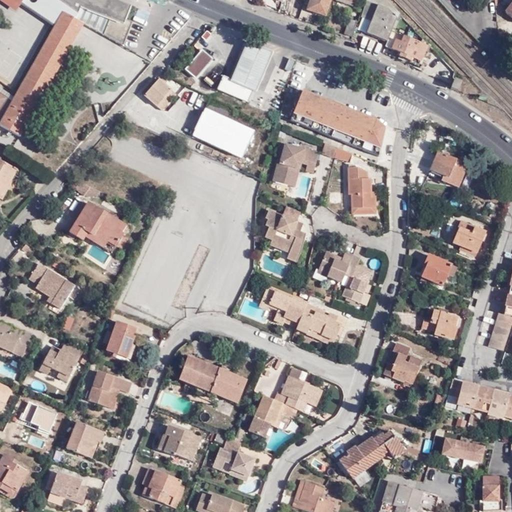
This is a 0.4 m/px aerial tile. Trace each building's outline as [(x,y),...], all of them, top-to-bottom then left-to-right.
[(25,0),(26,1),(25,1),(36,9),(42,0),(25,0)] [(84,23),(124,45),(125,40),(118,36),(123,23),(108,17),(80,7),(78,13),(58,0),(55,7),(84,23)] [(118,36),(125,40),(133,16),(126,13),(129,0),(58,0),(78,13),(80,7),(108,17),(123,23),(118,36)] [(306,0),(305,4),(308,6),(307,10),(326,16),(331,0),(306,0)] [(474,0),(459,0),(457,2),(464,8),(474,0)] [(359,30),(367,33),(379,4),(371,1),(359,30)] [(419,43),(407,37),(392,31),(397,17),(389,8),(379,4),(367,33),(388,41),(386,46),(401,53),(399,58),(421,67),(428,49),(419,45),(419,43)] [(48,8),(62,16),(14,102),(0,93),(0,124),(1,125),(22,136),(84,23),(55,7),(51,5),(48,8)] [(511,5),(511,6),(509,5),(506,9),(505,8),(503,10),(511,17),(511,5)] [(407,37),(411,25),(398,12),(397,17),(392,31),(407,37)] [(345,35),(353,38),(358,22),(350,20),(345,35)] [(247,43),(231,82),(251,90),(255,92),(271,53),(247,43)] [(212,60),(203,53),(187,70),(196,78),(212,60)] [(437,65),(442,58),(438,53),(426,66),(442,70),(443,69),(437,65)] [(452,76),(455,71),(442,58),(437,65),(443,69),(452,76)] [(454,79),(452,76),(443,69),(442,70),(436,76),(451,88),(453,83),(454,79)] [(251,90),(231,82),(224,79),(219,90),(246,101),(251,90)] [(451,88),(458,91),(461,82),(454,79),(453,83),(451,88)] [(157,108),(171,92),(159,81),(145,97),(157,108)] [(302,90),(289,85),(280,116),(290,120),(302,90)] [(378,121),(302,90),(290,120),(379,157),(385,129),(378,121)] [(176,96),(171,92),(157,108),(161,112),(176,96)] [(231,108),(209,99),(204,110),(226,119),(231,108)] [(226,119),(204,110),(192,136),(243,158),(255,131),(226,119)] [(334,158),(336,149),(325,145),(322,154),(334,158)] [(0,161),(0,160),(6,150),(0,146),(0,198),(4,201),(19,172),(0,161)] [(273,182),(289,187),(294,169),(300,170),(302,163),(308,165),(316,168),(319,154),(305,149),(304,151),(286,146),(281,165),(278,164),(273,182)] [(351,162),(353,155),(337,149),(335,158),(351,162)] [(429,176),(458,188),(467,165),(438,154),(429,176)] [(41,170),(49,175),(53,170),(39,158),(34,164),(41,170)] [(314,174),(316,168),(308,165),(306,172),(314,174)] [(351,196),(351,209),(375,209),(375,198),(370,198),(370,193),(370,180),(368,180),(367,172),(358,168),(349,169),(349,196),(351,196)] [(294,169),(289,187),(295,189),(300,170),(294,169)] [(103,194),(79,183),(73,189),(85,199),(94,200),(103,194)] [(84,242),(86,239),(89,234),(107,246),(109,243),(117,248),(125,237),(122,235),(126,227),(89,204),(71,234),(84,242)] [(282,216),(297,222),(300,213),(286,207),(282,216)] [(297,262),(302,251),(306,235),(300,232),(303,225),(297,222),(282,216),(269,211),(265,218),(268,219),(266,225),(269,227),(266,237),(273,239),(271,245),(282,249),(282,247),(291,251),(288,258),(297,262)] [(478,253),(486,232),(462,223),(454,244),(478,253)] [(89,234),(86,239),(112,256),(117,248),(109,243),(107,246),(89,234)] [(359,304),(365,291),(367,285),(369,281),(368,280),(372,272),(358,266),(361,259),(346,252),(343,259),(341,262),(335,259),(336,256),(326,252),(319,271),(328,275),(327,278),(341,284),(345,275),(350,277),(346,286),(342,296),(359,304)] [(448,275),(451,265),(429,255),(425,266),(426,267),(423,277),(443,286),(448,275)] [(115,274),(122,263),(113,257),(106,268),(115,274)] [(75,287),(41,264),(31,279),(39,284),(36,287),(55,299),(53,303),(62,309),(75,287)] [(459,268),(451,265),(448,275),(455,278),(459,268)] [(341,284),(346,286),(350,277),(345,275),(341,284)] [(473,297),(478,299),(482,286),(477,284),(473,297)] [(301,326),(309,306),(295,299),(294,301),(270,291),(262,309),(271,313),(274,308),(281,311),(277,322),(286,326),(287,324),(288,320),(301,326)] [(350,323),(309,306),(301,326),(300,329),(299,331),(336,347),(340,338),(343,339),(350,323)] [(444,314),(444,313),(434,310),(431,321),(425,320),(423,328),(435,331),(434,334),(453,339),(457,327),(455,327),(457,318),(444,314)] [(511,323),(511,316),(505,315),(500,313),(498,319),(511,323)] [(64,315),(61,328),(70,331),(73,317),(64,315)] [(511,323),(498,319),(496,326),(510,330),(511,323)] [(300,329),(301,326),(288,320),(287,324),(300,329)] [(132,347),(138,331),(118,324),(107,353),(117,356),(116,360),(130,365),(137,349),(132,347)] [(32,337),(22,333),(20,335),(12,332),(13,331),(0,325),(0,349),(23,359),(32,337)] [(510,330),(496,326),(494,333),(507,338),(510,330)] [(507,338),(494,333),(492,340),(505,344),(507,338)] [(503,351),(505,344),(492,340),(490,348),(503,351)] [(408,356),(411,348),(397,342),(394,350),(400,353),(394,367),(389,365),(384,376),(404,383),(405,382),(413,385),(422,362),(412,358),(410,364),(406,362),(408,357),(408,356)] [(70,378),(84,353),(66,343),(59,356),(56,354),(54,358),(48,356),(40,371),(48,376),(53,369),(60,373),(70,378)] [(238,403),(248,380),(189,356),(179,379),(238,403)] [(86,367),(90,360),(85,357),(81,364),(86,367)] [(297,378),(301,372),(292,367),(288,373),(297,378)] [(67,384),(70,378),(60,373),(56,378),(67,384)] [(99,374),(91,395),(88,403),(108,410),(115,391),(120,393),(129,396),(133,386),(99,374)] [(298,411),(305,413),(309,404),(318,408),(326,392),(292,377),(284,394),(280,393),(277,401),(298,411)] [(453,379),(449,395),(459,397),(457,404),(473,408),(479,387),(453,379)] [(0,413),(1,413),(12,389),(0,383),(0,413)] [(479,387),(473,408),(489,412),(494,391),(479,387)] [(113,412),(120,393),(115,391),(108,410),(113,412)] [(494,391),(489,412),(488,415),(503,419),(503,416),(509,395),(494,391)] [(277,401),(265,396),(251,432),(266,438),(271,425),(274,426),(280,413),(284,414),(293,417),(294,418),(298,411),(277,401)] [(441,408),(444,397),(438,396),(435,406),(441,408)] [(280,413),(274,426),(279,428),(282,422),(284,414),(280,413)] [(289,425),(293,417),(284,414),(282,422),(289,425)] [(65,450),(85,459),(91,447),(93,448),(95,444),(97,444),(99,445),(103,436),(77,424),(65,450)] [(170,427),(166,436),(171,438),(165,453),(175,457),(176,456),(194,463),(202,439),(170,427)] [(375,438),(366,444),(378,463),(386,458),(384,456),(391,452),(397,460),(408,454),(394,432),(384,439),(382,437),(377,440),(375,438)] [(439,453),(480,462),(484,444),(443,435),(439,453)] [(171,438),(166,436),(165,436),(159,451),(165,453),(171,438)] [(244,444),(235,441),(230,439),(226,449),(240,454),(244,444)] [(91,447),(85,459),(90,461),(97,444),(95,444),(93,448),(91,447)] [(378,463),(366,444),(360,448),(362,450),(353,455),(351,452),(341,459),(342,460),(351,474),(354,478),(378,463)] [(362,450),(360,448),(359,447),(351,452),(353,455),(362,450)] [(243,455),(240,454),(226,449),(224,453),(229,454),(230,453),(242,458),(243,455)] [(256,460),(243,455),(242,458),(230,453),(229,454),(224,453),(221,452),(214,469),(222,472),(226,463),(234,466),(232,471),(249,478),(256,460)] [(394,462),(397,460),(391,452),(384,456),(386,458),(394,462)] [(4,484),(18,493),(29,474),(13,465),(15,462),(6,457),(0,467),(0,491),(0,492),(4,484)] [(348,476),(351,474),(342,460),(339,462),(348,476)] [(150,469),(146,477),(150,479),(147,486),(144,496),(172,507),(180,486),(182,481),(150,469)] [(57,473),(51,471),(48,480),(45,479),(42,487),(50,490),(57,473)] [(248,482),(249,478),(232,471),(231,475),(248,482)] [(82,481),(57,472),(57,473),(50,490),(47,500),(62,506),(65,497),(66,494),(75,497),(74,500),(82,503),(88,488),(81,485),(82,481)] [(482,511),(503,509),(502,499),(498,499),(496,478),(483,478),(483,501),(481,501),(482,511)] [(298,500),(305,482),(300,480),(293,498),(298,500)] [(435,511),(439,496),(390,481),(380,511),(435,511)] [(292,506),(308,511),(331,511),(334,502),(321,498),(324,488),(305,482),(298,500),(293,498),(291,506),(292,506)] [(0,493),(14,501),(18,493),(4,484),(0,492),(0,493)] [(186,488),(180,486),(172,507),(178,509),(186,488)] [(198,511),(203,511),(244,511),(246,507),(214,495),(213,497),(204,494),(198,511)]
